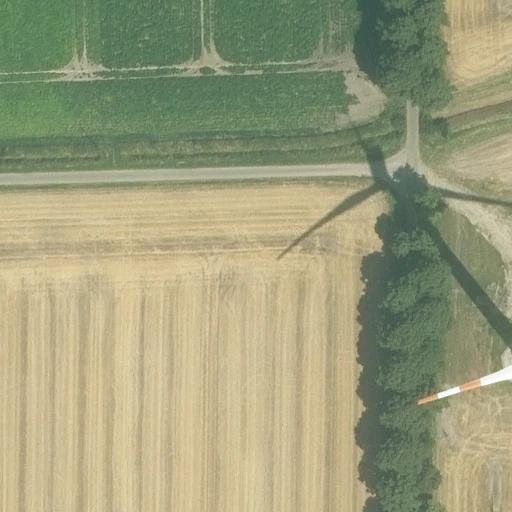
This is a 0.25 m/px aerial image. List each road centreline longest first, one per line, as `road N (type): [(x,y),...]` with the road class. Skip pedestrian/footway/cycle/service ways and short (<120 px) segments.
road 1 (unclassified): [(415,511),(415,0)]
road 2 (track): [(418,170),(0,182)]
